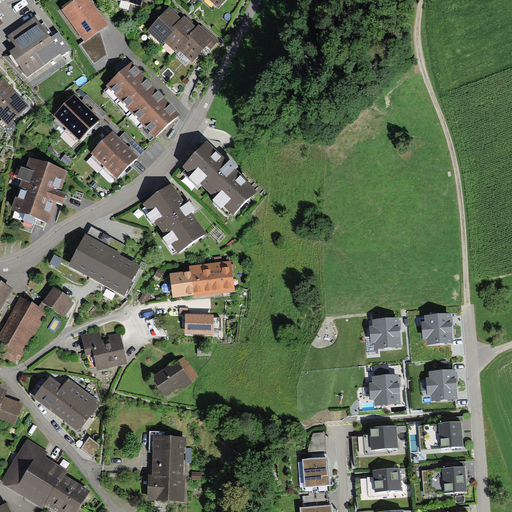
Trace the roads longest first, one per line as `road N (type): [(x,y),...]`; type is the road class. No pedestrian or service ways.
road 1 (unclassified): [(255,0),(166,164),(35,254),(0,267)]
road 2 (track): [(467,304),(460,190),(420,56),(421,0)]
road 3 (residential): [(484,511),(467,304)]
road 4 (residential): [(0,373),(116,511)]
